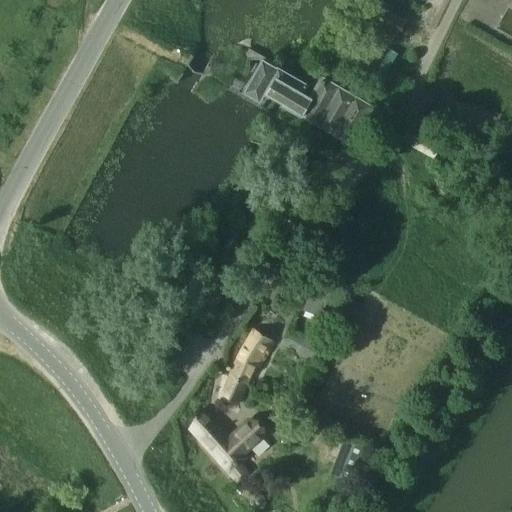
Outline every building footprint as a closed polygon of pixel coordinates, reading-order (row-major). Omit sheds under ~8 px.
[(373,25),(397,38),(406,21),(383,8),(373,25)] [(309,100),(301,95),(306,86),(277,69),(276,71),(262,63),(244,94),(258,102),(263,94),(268,97),(268,96),(283,104),(282,106),(300,116),(301,115),(349,144),(371,107),(321,79),(309,100)] [(461,135),(439,120),(426,138),(449,154),(461,135)] [(26,216),(18,235),(20,236),(29,217),(26,216)] [(281,345),(315,364),(324,348),(289,329),(281,345)] [(229,381),(244,388),(255,366),(259,368),(273,343),(255,331),(240,353),(229,381)] [(244,388),(229,381),(223,395),(236,405),(244,388)] [(229,439),(200,411),(190,429),(230,474),(237,482),(246,473),(239,464),(245,458),(242,455),(263,436),(250,420),(229,439)] [(249,502),(251,508),(257,511),(263,510),(266,504),(264,497),(259,494),(252,496),(249,502)]
